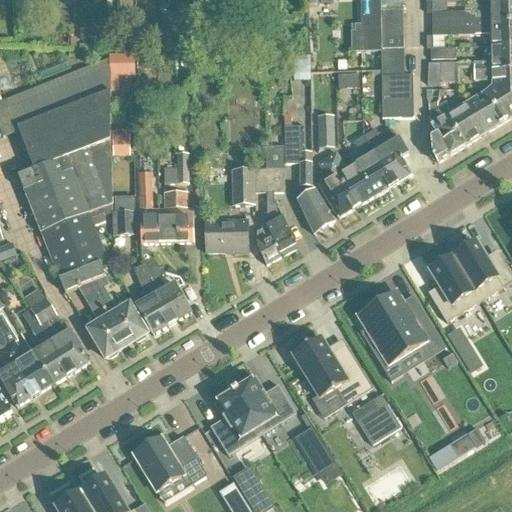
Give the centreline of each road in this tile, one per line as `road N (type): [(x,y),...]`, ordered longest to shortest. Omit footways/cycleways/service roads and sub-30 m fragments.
road 1 (unclassified): [(0,484),(441,211)]
road 2 (residential): [(441,211),(422,168),(418,0)]
